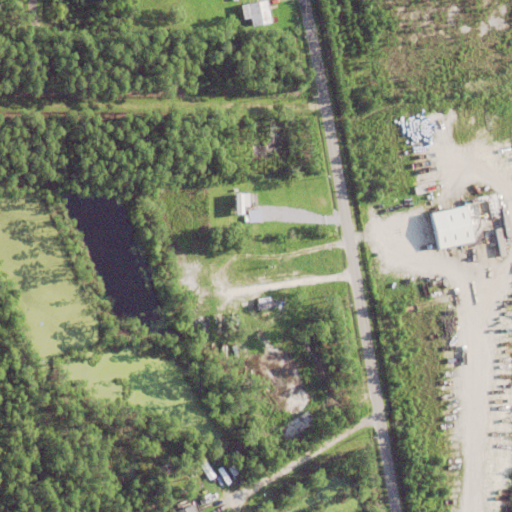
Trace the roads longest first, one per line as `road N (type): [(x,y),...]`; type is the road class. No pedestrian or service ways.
road 1 (residential): [(398,511),(305,0)]
road 2 (residential): [(0,97),(327,108)]
